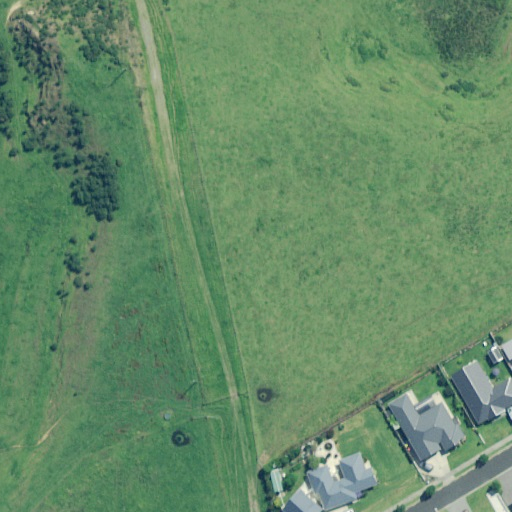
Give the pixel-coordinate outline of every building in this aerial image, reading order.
[(511,341),(502,347),(511,363),(511,341)] [(495,362),(490,351),(478,356),(483,368),(495,362)] [(475,377),(470,370),(456,379),(460,386),(475,377)] [(410,396),(386,410),(392,422),(398,418),(411,441),(406,444),(418,465),(444,450),(446,454),(469,440),(460,425),(458,426),(445,405),(440,408),(436,401),(419,411),(410,396)] [(325,511),(327,511),(360,499),(358,494),(384,485),(378,467),(370,470),(364,454),(346,461),(340,463),(346,479),(336,482),(331,467),(305,476),(312,495),(306,488),(282,510),(283,511),(325,511)] [(286,491),(282,470),(272,472),(277,493),(286,491)]
